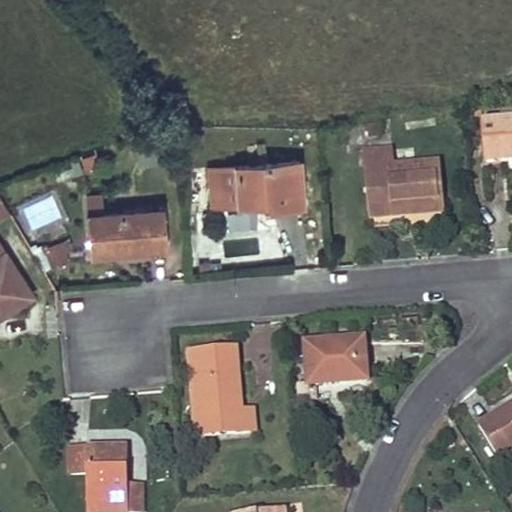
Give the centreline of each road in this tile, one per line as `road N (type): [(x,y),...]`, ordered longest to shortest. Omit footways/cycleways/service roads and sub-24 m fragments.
road 1 (residential): [(116,348),(111,311),(511,276)]
road 2 (residential): [(375,511),(423,408),(454,366),(511,324)]
